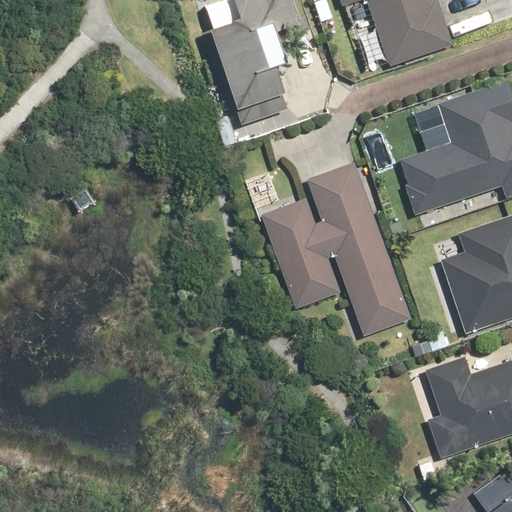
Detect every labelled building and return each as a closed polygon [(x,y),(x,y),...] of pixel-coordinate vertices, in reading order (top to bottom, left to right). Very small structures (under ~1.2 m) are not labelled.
[(211,28),(241,120),(288,105),(282,87),(284,86),(276,62),(288,59),(277,25),(299,18),(292,0),(206,0),(215,27),(211,28)] [(450,45),(433,0),(336,0),(341,12),(346,10),(368,73),(450,45)] [(395,162),(413,216),(498,187),(504,203),(511,200),(511,137),(511,138),(508,126),(511,124),(511,108),(503,82),(417,112),(430,150),(395,162)] [(350,163),(302,180),(308,196),(262,213),(295,304),(342,287),(361,338),(408,321),(350,163)] [(86,186),(67,201),(78,216),(97,201),(86,186)] [(458,254),(430,263),(456,338),(511,318),(511,217),(453,237),(458,254)] [(442,329),(408,343),(416,360),(449,346),(442,329)] [(459,468),(454,456),(511,436),(511,359),(505,362),(499,344),(410,375),(438,457),(417,464),(423,480),(459,468)] [(511,511),(511,464),(473,492),(488,511),(511,511)]
